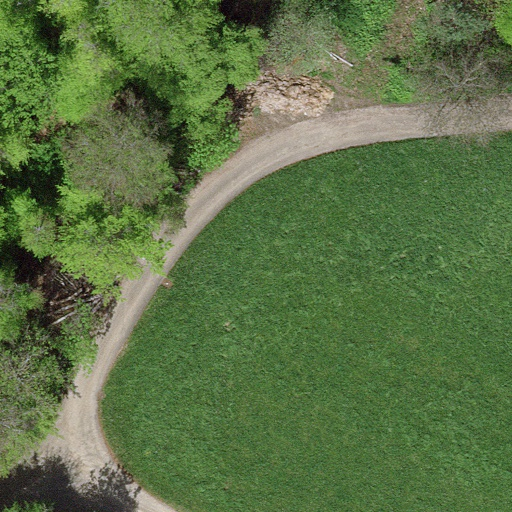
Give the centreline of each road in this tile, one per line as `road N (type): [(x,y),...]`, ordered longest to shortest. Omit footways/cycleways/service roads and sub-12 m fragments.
road 1 (track): [(87,485),(90,409),(130,310),(163,261),(282,157),(356,135)]
road 2 (track): [(356,135),(317,110),(272,98),(186,92),(101,117),(0,170)]
road 3 (track): [(356,135),(511,113)]
